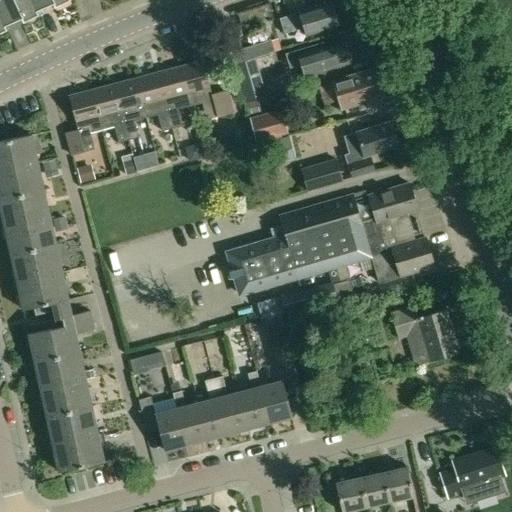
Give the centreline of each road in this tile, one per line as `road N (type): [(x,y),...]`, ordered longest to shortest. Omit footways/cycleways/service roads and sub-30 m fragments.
road 1 (secondary): [(511,330),(402,0)]
road 2 (residential): [(261,463),(511,399)]
road 3 (tertiary): [(0,83),(198,0)]
road 4 (residential): [(78,511),(261,463)]
